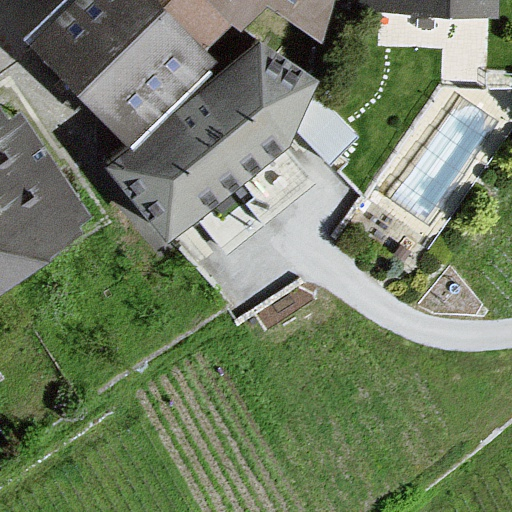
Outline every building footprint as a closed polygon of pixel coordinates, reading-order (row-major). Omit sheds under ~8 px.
[(211,52),(162,0),(78,0),(30,47),(130,152),(221,66),(211,52)] [(162,0),(211,52),(236,27),(246,36),(269,13),(323,43),(335,0),(162,0)] [(511,0),(363,0),(365,9),(511,16),(511,0)] [(164,232),(187,232),(299,142),(328,79),(266,41),(130,152),(113,165),(164,232)] [(0,93),(0,296),(94,233),(94,212),(30,115),(17,114),(2,92),(0,93)]
